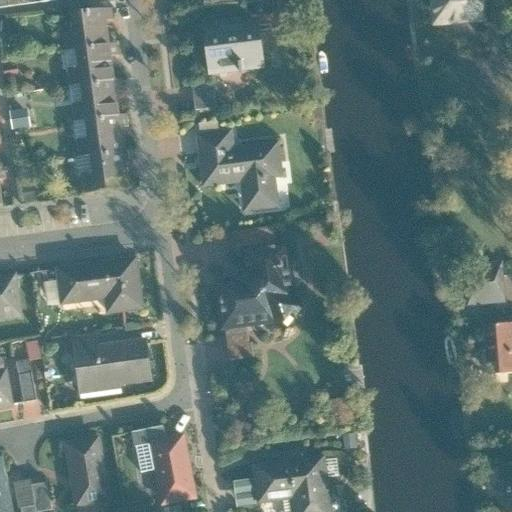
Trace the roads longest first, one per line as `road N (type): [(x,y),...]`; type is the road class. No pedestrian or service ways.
road 1 (residential): [(160,228),(184,402),(0,437)]
road 2 (residential): [(130,0),(160,228)]
road 3 (residential): [(160,228),(0,250)]
